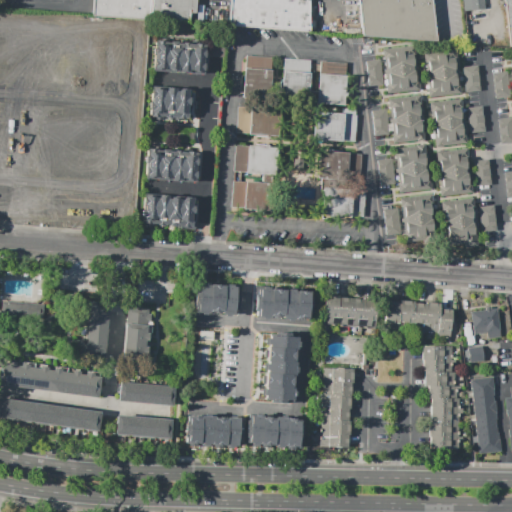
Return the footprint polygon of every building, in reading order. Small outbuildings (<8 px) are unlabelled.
[(94,0),(151,0),(150,20),(93,15),(94,0)] [(195,0),(195,13),(191,13),(191,22),(150,20),(151,0),(195,0)] [(308,0),(309,32),(229,26),(230,0),(308,0)] [(358,0),(431,0),(437,41),(362,37),(358,0)] [(482,0),(484,9),(463,11),(461,0),(482,0)] [(511,0),(503,0),(509,45),(511,45),(511,0)] [(28,19),(5,18),(0,99),(0,194),(18,195),(28,19)] [(122,200),(130,26),(107,25),(99,199),(122,200)] [(155,41),(205,45),(203,74),(152,71),(155,41)] [(419,90),(418,85),(418,81),(417,81),(414,55),(415,54),(414,50),(414,45),(382,49),(382,53),(383,58),(384,58),(387,84),(386,84),(386,89),(387,93),(419,90)] [(428,97),(428,93),(427,88),(428,88),(425,62),(424,62),(424,57),(423,53),(456,49),(456,53),(457,58),(456,58),(459,84),(460,84),(460,89),(461,93),(428,97)] [(245,68),(246,55),(271,57),(270,70),(245,68)] [(284,58),(310,60),(309,73),(283,71),(284,58)] [(365,61),(380,59),(382,85),(368,86),(365,61)] [(320,61),(346,63),(345,75),(319,74),(320,61)] [(41,113),(57,113),(58,64),(42,64),(41,113)] [(71,116),(87,116),(88,66),(72,66),(71,116)] [(462,67),(477,66),(480,90),(465,92),(462,67)] [(270,70),(271,70),(269,99),(242,97),(244,68),(245,68),(270,70)] [(282,71),(283,71),(309,73),(307,102),(280,100),(282,71)] [(492,73),(507,72),(510,96),(495,98),(492,73)] [(316,103),(318,74),(319,74),(345,75),(346,76),(344,105),(316,103)] [(151,86),(189,89),(187,119),(149,116),(151,86)] [(419,95),(420,100),(420,104),(424,140),(421,140),(417,141),(417,140),(393,143),(392,138),(392,134),(393,134),(390,106),(389,107),(388,103),(388,99),(419,95)] [(430,103),(430,107),(431,111),(435,147),(438,147),(442,147),(442,146),(467,143),(466,139),(466,134),(465,134),(462,107),(462,103),(461,99),(430,103)] [(467,108),(482,106),(484,131),(469,133),(467,108)] [(236,132),(238,107),(250,108),(248,133),(236,132)] [(248,134),(248,133),(250,108),(250,107),(280,109),(278,136),(248,134)] [(341,114),(342,109),(355,110),(355,115),(356,116),(354,141),(342,140),(344,114),(341,114)] [(371,111),(385,109),(388,134),(374,136),(371,111)] [(342,140),(342,141),(313,139),(315,112),(341,114),(344,114),(342,140)] [(498,119),(511,118),(511,142),(500,144),(498,119)] [(430,189),(430,184),(429,180),(428,180),(424,144),(422,144),(416,145),(416,146),(394,148),(394,153),(395,157),(396,157),(398,184),(398,188),(399,192),(430,189)] [(235,145),(233,171),(246,172),(247,146),(235,145)] [(248,145),(277,148),(275,175),(246,173),(246,172),(247,146),(248,145)] [(146,149),(197,153),(195,182),(144,179),(146,149)] [(440,196),(439,191),(439,187),(440,187),(436,151),(438,151),(443,150),(443,151),(467,149),(468,153),(468,157),(467,157),(470,185),(471,185),(471,189),(471,192),(440,196)] [(347,178),(346,180),(317,178),(319,151),(348,153),(348,154),(347,178)] [(348,154),(361,154),(359,178),(347,178),(348,154)] [(52,159),(36,159),(34,214),(50,215),(52,159)] [(294,159),(303,159),(302,168),(293,168),(294,159)] [(377,160),(391,159),(394,184),(379,185),(377,160)] [(63,215),(79,216),(81,161),(66,160),(63,215)] [(473,161),(488,160),(490,184),(476,186),(473,161)] [(243,208),(231,207),(232,181),(245,182),(243,208)] [(245,182),(275,184),(273,211),(243,209),(243,208),(245,182)] [(350,216),(350,217),(321,215),(323,187),(352,189),(352,191),(350,216)] [(120,220),(35,213),(36,190),(122,197),(120,220)] [(352,191),(364,191),(363,217),(350,216),(352,191)] [(143,193),(156,194),(154,224),(141,223),(143,193)] [(156,194),(169,195),(166,225),(154,224),(156,194)] [(169,195),(181,196),(179,226),(166,225),(169,195)] [(436,238),(435,230),(434,230),(431,204),(432,204),(432,199),(431,195),(400,198),(400,203),(400,207),(401,207),(404,233),(403,233),(404,237),(404,241),(430,239),(436,238)] [(181,196),(194,197),(192,227),(179,226),(181,196)] [(465,243),(445,245),(445,241),(444,237),(445,237),(442,211),(441,211),(441,206),(440,202),(473,198),(473,203),(474,207),(473,207),(476,234),(477,234),(477,242),(475,242),(470,242),(465,243)] [(478,207),(493,205),(496,230),(481,232),(478,207)] [(383,210),(397,208),(400,233),(385,235),(383,210)] [(209,311),(209,312),(197,312),(197,306),(194,306),(195,292),(198,292),(199,284),(210,285),(209,311)] [(222,312),(209,311),(210,285),(223,286),(222,312)] [(223,286),(223,285),(236,286),(236,294),(238,294),(237,309),(235,309),(235,314),(222,313),(222,312),(223,286)] [(269,316),(269,317),(256,316),(256,311),(254,311),(255,296),(257,296),(257,287),(271,288),(271,289),(269,316)] [(282,317),(269,316),(271,289),(283,290),(282,317)] [(295,318),(295,319),(282,318),(282,317),(283,290),(283,289),(297,290),(297,291),(295,318)] [(297,291),(310,291),(310,296),(312,296),(311,314),(309,314),(309,318),(295,318),(297,291)] [(337,326),(323,325),(325,295),(339,296),(339,298),(337,326)] [(349,327),(337,326),(339,298),(351,298),(349,327)] [(351,298),(363,299),(361,327),(349,327),(351,298)] [(363,299),(363,298),(376,298),(374,328),(361,327),(363,299)] [(90,301),(109,303),(104,354),(84,352),(90,301)] [(397,335),(383,334),(385,301),(399,302),(397,335)] [(399,302),(400,301),(414,301),(414,303),(411,335),(397,335),(399,302)] [(42,305),(41,318),(1,315),(2,302),(42,305)] [(414,303),(425,304),(424,332),(423,336),(411,335),(414,303)] [(425,304),(425,303),(439,303),(439,309),(437,333),(424,332),(425,304)] [(148,309),(143,360),(123,358),(128,307),(148,309)] [(439,309),(451,310),(449,342),(436,341),(437,333),(439,309)] [(471,312),(497,309),(500,337),(487,338),(486,327),(473,329),(471,312)] [(264,399),(264,395),(263,395),(267,337),(268,337),(268,334),(296,335),(296,349),(294,349),(293,361),(295,361),(294,376),(292,376),(292,388),(293,388),(292,401),(286,401),(286,403),(270,402),(270,400),(264,399)] [(422,360),(421,360),(421,345),(451,346),(451,360),(422,360)] [(468,348),(481,346),(483,360),(470,362),(468,348)] [(451,360),(451,372),(423,372),(422,372),(422,360),(451,360)] [(0,384),(2,364),(7,365),(8,361),(15,362),(14,366),(21,367),(21,363),(29,365),(28,368),(39,369),(40,366),(47,367),(47,370),(54,371),(54,368),(61,369),(61,372),(72,374),(72,370),(80,371),(80,375),(85,376),(86,372),(94,373),(93,377),(100,378),(97,398),(0,384)] [(323,381),(323,368),(351,368),(351,382),(323,381)] [(451,372),(454,372),(454,386),(428,386),(423,386),(423,372),(451,372)] [(470,380),(491,377),(493,389),(491,389),(493,401),(495,401),(496,413),(494,413),(496,432),(498,432),(501,451),(480,454),(470,380)] [(351,382),(351,395),(350,395),(322,395),(323,381),(351,382)] [(120,382),(176,387),(174,406),(118,401),(120,382)] [(454,386),(457,386),(457,399),(430,398),(427,398),(428,386),(454,386)] [(350,395),(350,409),(348,409),(319,408),(320,395),(322,395),(350,395)] [(511,396),(503,398),(510,449),(511,448),(511,396)] [(0,418),(97,430),(99,411),(0,398),(0,418)] [(430,410),(430,398),(457,399),(459,399),(459,411),(430,410)] [(348,409),(348,421),(319,421),(319,408),(348,409)] [(459,411),(459,423),(430,422),(430,410),(459,411)] [(260,444),(259,445),(246,444),(246,438),(244,438),(246,423),(248,423),(248,414),(262,416),(262,417),(260,444)] [(117,415),(173,420),(171,439),(115,434),(117,415)] [(199,444),(199,445),(213,445),(213,444),(214,417),(214,416),(201,415),(201,416),(199,444)] [(201,416),(187,416),(187,420),(185,420),(184,438),(186,438),(186,443),(199,444),(201,416)] [(0,417),(95,431),(92,450),(0,437),(0,417)] [(213,444),(225,445),(227,418),(214,417),(213,444)] [(225,445),(225,446),(239,447),(239,441),(241,441),(242,426),(240,426),(240,418),(227,417),(227,418),(225,445)] [(262,417),(274,418),(272,445),(260,444),(262,417)] [(274,418),(274,417),(288,418),(288,419),(286,446),(286,447),(272,446),(272,445),(274,418)] [(288,419),(301,420),(301,425),(302,425),(301,442),(299,442),(299,447),(286,446),(288,419)] [(348,421),(349,421),(349,435),(348,435),(319,435),(319,421),(348,421)] [(428,436),(428,422),(430,422),(459,423),(458,436),(428,436)] [(348,435),(348,447),(319,447),(319,435),(348,435)] [(458,436),(458,450),(428,449),(428,436),(458,436)]
